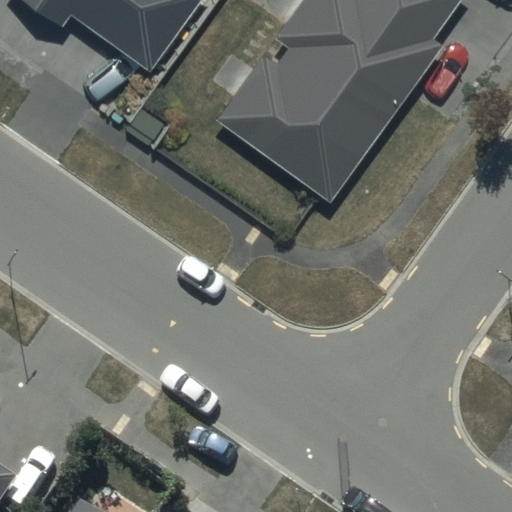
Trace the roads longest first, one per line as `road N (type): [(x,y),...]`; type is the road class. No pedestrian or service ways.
road 1 (residential): [(0,195),(351,436)]
road 2 (residential): [(511,212),(351,436)]
road 3 (residential): [(351,436),(456,511)]
